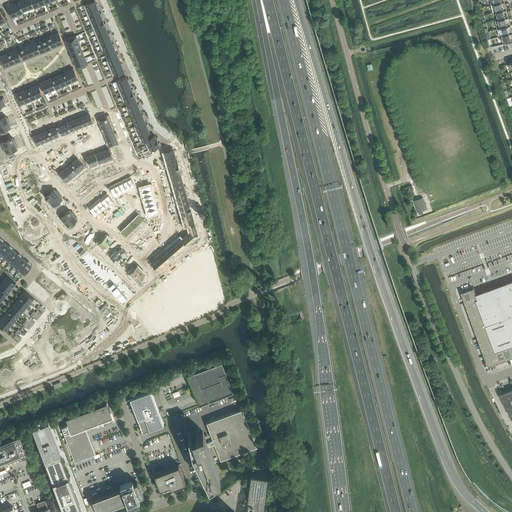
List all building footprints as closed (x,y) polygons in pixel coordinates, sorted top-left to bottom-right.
[(24,0),(21,0),(18,1),(19,2),(23,12),(23,11),(28,9),(24,0)] [(24,0),(28,9),(34,7),(31,0),(24,0)] [(95,1),(83,5),(85,11),(98,5),(97,3),(96,3),(95,1)] [(507,9),(505,1),(491,5),(493,13),(507,9)] [(19,2),(13,4),(18,15),(24,12),(23,11),(23,12),(19,2)] [(13,4),(7,7),(8,7),(12,18),(18,16),(18,15),(13,4)] [(98,5),(85,11),(88,16),(99,11),(98,8),(99,8),(98,5)] [(493,13),(496,12),(498,20),(508,17),(507,9),(493,13)] [(99,11),(88,16),(90,21),(102,15),(101,13),(100,13),(99,11)] [(102,15),(90,21),(92,26),(103,21),(102,18),(103,18),(102,15)] [(500,28),(510,25),(508,17),(498,20),(495,21),(497,28),(500,28)] [(103,21),(92,26),(94,31),(106,25),(105,23),(104,23),(103,21)] [(106,25),(94,31),(96,36),(107,31),(106,28),(108,28),(106,25)] [(502,36),(511,32),(511,30),(510,25),(500,28),(502,36)] [(107,31),(96,36),(98,41),(111,35),(110,33),(108,33),(107,31)] [(53,35),(57,45),(63,43),(58,32),(53,35)] [(511,32),(502,36),(500,36),(501,41),(503,41),(504,44),(511,41),(511,32)] [(52,33),(46,36),(47,37),(51,47),(52,47),(57,45),(53,35),(52,33)] [(76,35),(65,39),(68,45),(78,41),(76,35)] [(111,35),(98,41),(100,46),(111,41),(110,39),(112,38),(111,35)] [(47,37),(41,39),(42,40),(46,51),(52,48),(52,47),(51,47),(47,37)] [(37,42),(36,42),(40,52),(40,53),(46,51),(42,40),(37,42)] [(78,41),(68,45),(70,51),(80,47),(81,47),(82,46),(79,40),(78,41)] [(36,41),(30,44),(35,54),(40,52),(36,42),(37,42),(36,41)] [(111,41),(100,46),(102,51),(104,50),(115,45),(114,43),(112,43),(111,41)] [(30,44),(25,46),(29,57),(35,54),(30,44)] [(115,45),(104,50),(106,55),(116,51),(115,48),(116,48),(115,45)] [(25,46),(19,49),(23,59),(29,57),(25,46)] [(80,47),(70,51),(72,56),(83,52),(81,47),(80,47)] [(17,48),(11,51),(16,62),(21,60),(17,48)] [(11,51),(5,53),(5,54),(6,54),(10,65),(16,62),(11,51)] [(116,51),(106,55),(108,59),(108,60),(119,55),(118,53),(117,53),(116,51)] [(72,56),(71,56),(73,60),(73,59),(75,62),(85,58),(83,52),(72,56)] [(5,54),(0,56),(0,60),(1,62),(2,62),(4,67),(10,65),(6,54),(5,54)] [(108,59),(106,60),(108,66),(120,61),(119,58),(120,58),(119,55),(108,60),(108,59)] [(85,58),(75,62),(77,67),(77,68),(87,64),(85,58)] [(120,61),(108,66),(110,71),(123,65),(122,63),(121,63),(120,61)] [(123,65),(110,71),(112,76),(124,71),(123,68),(124,68),(123,66),(123,65)] [(73,68),(67,71),(73,82),(79,79),(73,68)] [(67,71),(62,73),(67,85),(73,82),(67,71)] [(62,73),(57,76),(61,86),(62,87),(67,85),(62,73)] [(52,78),(51,78),(56,89),(56,88),(61,86),(57,76),(52,78)] [(51,77),(45,80),(51,91),(56,89),(56,88),(56,89),(51,78),(52,78),(51,77)] [(126,77),(115,81),(117,87),(130,81),(129,79),(127,79),(126,77)] [(45,80),(40,83),(45,94),(51,91),(45,80)] [(130,81),(117,87),(119,92),(131,87),(130,85),(131,84),(131,83),(130,81)] [(38,84),(32,87),(37,97),(42,95),(38,84)] [(32,87),(27,89),(31,100),(31,99),(37,97),(32,87)] [(131,87),(119,92),(121,97),(133,92),(134,92),(133,89),(132,89),(131,87)] [(27,89),(21,91),(26,103),(32,101),(31,99),(31,100),(27,89)] [(21,91),(15,94),(17,99),(16,100),(18,105),(20,104),(20,105),(26,103),(21,91)] [(133,92),(121,97),(123,102),(125,101),(136,96),(135,94),(134,94),(133,92)] [(136,96),(125,101),(127,105),(127,106),(137,102),(136,99),(137,99),(136,96)] [(127,105),(125,106),(127,112),(130,111),(140,106),(139,104),(138,104),(137,102),(127,106),(127,105)] [(140,106),(130,111),(132,116),(141,112),(140,110),(141,109),(140,106)] [(89,111),(84,113),(88,124),(93,122),(90,113),(89,111)] [(141,112),(132,116),(134,121),(144,116),(143,114),(142,114),(141,112)] [(84,113),(79,115),(84,126),(88,124),(84,113)] [(107,115),(98,119),(100,124),(111,119),(109,114),(107,115)] [(0,115),(0,124),(9,121),(8,117),(7,118),(6,116),(1,118),(0,115)] [(79,115),(75,116),(79,127),(84,126),(79,115)] [(75,116),(70,118),(75,129),(79,127),(75,116)] [(144,116),(134,121),(136,126),(145,122),(144,120),(145,119),(144,116)] [(66,120),(66,121),(70,131),(71,131),(75,129),(70,118),(66,120)] [(111,119),(100,124),(102,127),(102,128),(113,124),(111,119)] [(9,121),(0,124),(0,132),(1,135),(7,132),(6,129),(11,127),(10,125),(11,125),(9,121)] [(66,121),(62,122),(66,133),(71,132),(71,131),(70,131),(66,121)] [(62,122),(57,124),(61,135),(62,135),(66,133),(62,122)] [(136,126),(133,126),(136,132),(138,131),(148,126),(147,124),(146,124),(145,122),(136,126)] [(55,124),(50,126),(54,137),(59,135),(55,124)] [(102,128),(101,128),(102,131),(103,131),(104,133),(112,129),(113,129),(115,128),(113,124),(102,128)] [(50,126),(45,128),(50,139),(54,137),(50,126)] [(148,126),(138,131),(140,136),(149,132),(148,130),(149,129),(148,126)] [(45,128),(41,130),(46,141),(50,139),(45,128)] [(112,129),(104,133),(106,137),(114,133),(113,129),(112,129)] [(41,130),(37,132),(41,143),(46,141),(41,130)] [(33,136),(32,137),(33,141),(35,141),(35,142),(36,145),(41,143),(37,132),(32,134),(33,136)] [(114,133),(106,137),(108,141),(116,138),(118,137),(116,132),(114,133)] [(140,136),(138,136),(140,142),(144,140),(153,136),(152,136),(151,134),(150,134),(149,132),(140,136)] [(153,136),(144,140),(146,145),(157,140),(159,140),(158,137),(156,138),(155,135),(152,136),(153,136)] [(7,136),(0,139),(2,142),(1,142),(3,148),(4,148),(4,147),(16,142),(15,139),(13,139),(13,137),(8,139),(7,136)] [(116,138),(108,141),(109,146),(118,143),(116,138)] [(157,140),(146,145),(148,150),(161,145),(160,142),(158,143),(157,140)] [(16,142),(4,147),(4,148),(5,149),(8,156),(14,154),(13,151),(17,149),(16,146),(18,146),(16,142)] [(109,148),(104,150),(109,161),(114,159),(109,148)] [(168,151),(164,152),(165,158),(176,154),(176,152),(174,152),(174,151),(173,148),(168,149),(168,151)] [(104,150),(100,152),(103,161),(104,163),(109,161),(104,150)] [(95,153),(91,155),(95,166),(100,164),(99,162),(95,154),(96,154),(95,153)] [(176,154),(165,158),(167,163),(176,160),(176,157),(177,157),(176,154)] [(91,155),(86,157),(90,168),(95,166),(91,155)] [(78,158),(74,161),(81,170),(85,167),(79,159),(78,158)] [(74,161),(70,164),(78,173),(81,170),(74,161)] [(70,164),(66,167),(74,176),(78,173),(70,164)] [(168,168),(166,168),(167,174),(181,170),(180,167),(179,168),(178,165),(179,165),(168,168)] [(66,167),(63,171),(70,179),(74,176),(66,167)] [(181,170),(167,174),(169,179),(171,179),(171,178),(182,175),(182,172),(180,173),(180,171),(181,170)] [(63,171),(59,174),(62,177),(61,178),(64,182),(65,181),(66,183),(70,179),(63,171)] [(131,175),(126,177),(132,188),(136,186),(131,175)] [(182,175),(171,178),(171,179),(173,183),(173,184),(182,181),(182,178),(183,178),(182,175)] [(126,177),(122,180),(127,190),(132,188),(126,177)] [(122,180),(118,182),(123,192),(127,190),(122,180)] [(173,183),(170,184),(172,190),(174,189),(185,186),(185,183),(183,183),(182,181),(173,184),(173,183)] [(118,182),(113,184),(119,194),(123,192),(118,182)] [(113,184),(109,186),(114,197),(119,194),(113,184)] [(152,184),(140,187),(142,192),(153,189),(152,184)] [(185,186),(174,189),(176,194),(185,191),(185,189),(186,188),(185,186)] [(48,190),(43,194),(49,201),(59,193),(57,190),(56,190),(54,189),(50,192),(48,190)] [(176,194),(173,194),(175,200),(188,196),(188,193),(186,194),(185,191),(176,194)] [(59,193),(49,201),(56,208),(60,204),(58,202),(62,198),(61,196),(62,196),(59,193)] [(108,193),(104,196),(110,203),(114,200),(108,193)] [(104,196),(100,200),(106,207),(110,203),(104,196)] [(188,196),(175,200),(177,205),(179,205),(179,204),(188,202),(188,199),(189,199),(188,196)] [(423,213),(422,210),(427,208),(423,197),(414,200),(419,214),(423,213)] [(100,200),(97,203),(103,210),(106,207),(100,200)] [(97,203),(93,206),(99,213),(103,210),(97,203)] [(93,206),(89,209),(95,216),(99,213),(93,206)] [(180,209),(178,210),(180,216),(182,215),(193,212),(192,209),(191,209),(190,207),(191,207),(191,206),(180,210),(180,209)] [(156,208),(147,210),(149,215),(160,212),(158,207),(156,208)] [(63,210),(58,215),(60,217),(59,218),(64,223),(65,222),(64,222),(74,214),(72,211),(71,211),(69,209),(65,213),(63,210)] [(193,212),(182,215),(183,220),(193,217),(192,215),(194,214),(193,212)] [(74,214),(64,222),(65,222),(71,229),(76,225),(73,222),(77,219),(76,217),(77,216),(74,214)] [(139,215),(135,218),(143,227),(147,223),(142,217),(139,215)] [(183,220),(181,220),(183,226),(188,225),(188,224),(196,222),(195,219),(194,220),(193,217),(183,220)] [(135,218),(132,222),(140,230),(143,227),(135,218)] [(132,222),(128,225),(137,233),(140,230),(132,222)] [(196,222),(188,224),(188,225),(190,233),(195,238),(198,235),(195,225),(197,225),(196,223),(196,222)] [(128,225),(125,228),(133,237),(137,233),(128,225)] [(125,228),(121,232),(124,235),(123,236),(127,239),(128,239),(129,240),(133,237),(125,228)] [(182,239),(182,240),(187,246),(190,244),(189,243),(191,241),(195,238),(190,233),(182,239)] [(178,236),(174,239),(183,250),(185,248),(185,247),(186,245),(187,246),(182,240),(182,239),(179,235),(178,236)] [(174,239),(170,243),(179,253),(179,252),(180,250),(181,251),(183,250),(174,239)] [(108,240),(103,245),(108,251),(116,244),(112,240),(110,242),(108,240)] [(8,245),(4,241),(0,245),(0,252),(0,253),(0,254),(1,254),(5,249),(8,245)] [(170,243),(166,246),(174,256),(176,254),(177,255),(179,253),(170,243)] [(9,246),(8,245),(5,249),(1,254),(5,257),(3,259),(4,260),(6,257),(9,253),(13,249),(12,248),(13,248),(10,245),(9,246)] [(166,246),(162,250),(171,260),(173,258),(172,257),(174,256),(166,246)] [(18,253),(13,249),(9,253),(6,257),(9,261),(7,263),(8,264),(10,261),(14,257),(18,253)] [(118,250),(112,255),(118,261),(126,254),(122,250),(120,252),(118,250)] [(162,250),(158,253),(166,263),(168,261),(169,262),(171,260),(162,250)] [(209,250),(202,252),(207,271),(206,272),(211,291),(212,291),(215,304),(222,302),(209,250)] [(18,253),(14,257),(10,261),(14,265),(12,267),(13,268),(15,265),(18,261),(22,257),(21,256),(22,255),(19,253),(18,253)] [(154,257),(155,259),(163,267),(165,265),(164,264),(166,263),(158,253),(154,257)] [(126,254),(118,261),(124,267),(129,262),(127,260),(129,257),(126,254)] [(27,260),(22,257),(18,261),(15,265),(19,268),(16,271),(17,272),(23,265),(27,260)] [(195,258),(155,293),(163,303),(188,281),(187,280),(202,266),(195,258)] [(155,259),(151,262),(158,270),(160,268),(161,269),(163,267),(155,259)] [(27,260),(23,265),(17,272),(18,272),(20,270),(24,273),(28,269),(32,265),(30,264),(31,263),(28,261),(27,260)] [(134,267),(129,272),(135,278),(142,271),(139,267),(137,269),(134,267)] [(142,271),(135,278),(141,284),(146,279),(144,277),(146,274),(142,271)] [(16,283),(6,275),(2,280),(12,288),(16,283)] [(12,288),(2,280),(0,282),(0,286),(2,288),(3,288),(8,292),(12,288)] [(511,280),(498,285),(476,293),(474,288),(461,292),(488,366),(511,357),(511,280)] [(34,298),(25,291),(21,296),(30,303),(29,303),(30,304),(35,299),(34,298)] [(30,303),(21,296),(17,300),(26,308),(26,307),(29,303),(30,303)] [(149,298),(141,305),(144,309),(143,310),(161,330),(169,323),(152,303),(153,302),(149,298)] [(174,314),(168,316),(172,327),(215,308),(211,298),(192,306),(192,304),(173,312),(174,314)] [(26,308),(17,300),(13,305),(22,312),(23,313),(27,308),(26,307),(26,308)] [(22,312),(13,305),(9,309),(18,317),(22,312)] [(18,317),(9,309),(5,314),(14,321),(18,317)] [(14,321),(5,314),(2,318),(10,326),(11,327),(15,322),(14,321)] [(10,326),(2,318),(0,320),(0,325),(6,331),(10,326)] [(222,361),(188,374),(199,404),(202,403),(206,402),(208,401),(209,403),(214,402),(214,401),(214,402),(213,399),(233,391),(222,361)] [(511,388),(504,392),(499,393),(507,409),(508,409),(510,416),(511,417),(511,416),(511,388)] [(151,390),(130,398),(142,429),(143,432),(146,431),(149,429),(163,424),(164,424),(151,390)] [(108,405),(107,402),(105,403),(66,418),(69,425),(62,427),(75,461),(95,453),(85,427),(105,419),(110,417),(109,414),(110,414),(110,413),(110,412),(108,412),(108,411),(110,410),(108,405)] [(196,433),(196,434),(194,434),(194,433),(194,434),(192,435),(192,434),(189,435),(189,434),(188,434),(192,450),(208,483),(208,484),(209,484),(210,484),(214,481),(213,480),(220,477),(213,458),(219,456),(221,459),(256,446),(242,408),(206,422),(211,434),(205,436),(203,431),(197,433),(196,433)] [(48,423),(32,429),(63,511),(78,511),(82,511),(79,505),(69,477),(65,468),(65,467),(64,464),(62,459),(48,423)] [(22,443),(23,443),(20,435),(0,443),(2,446),(0,446),(0,464),(3,463),(2,460),(3,460),(3,461),(6,460),(5,459),(7,458),(8,461),(27,454),(24,445),(23,446),(22,443)] [(179,464),(154,473),(161,491),(185,482),(179,464)] [(262,511),(267,478),(251,476),(246,511),(262,511)] [(121,488),(93,499),(97,511),(126,500),(127,503),(140,499),(138,495),(142,494),(137,482),(134,483),(132,479),(120,484),(121,488)] [(39,510),(35,511),(49,511),(48,507),(47,505),(45,500),(36,503),(39,509),(39,510)]
